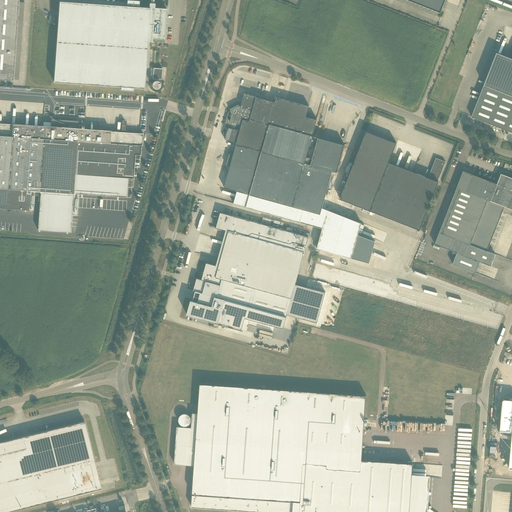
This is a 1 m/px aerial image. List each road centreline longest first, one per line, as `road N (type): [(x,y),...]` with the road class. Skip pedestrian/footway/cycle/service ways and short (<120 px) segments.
road 1 (unknown): [(511,312),(395,276),(404,240),(333,204),(368,100)]
road 2 (unclassified): [(253,57),(511,157)]
road 3 (tertiary): [(131,342),(204,83)]
road 4 (unclassified): [(476,511),(485,391),(511,315)]
road 5 (unknown): [(482,304),(468,314),(393,292),(395,276),(333,262)]
road 6 (unknown): [(485,397),(458,400),(448,511)]
road 7 (unknown): [(447,131),(496,25),(511,21)]
